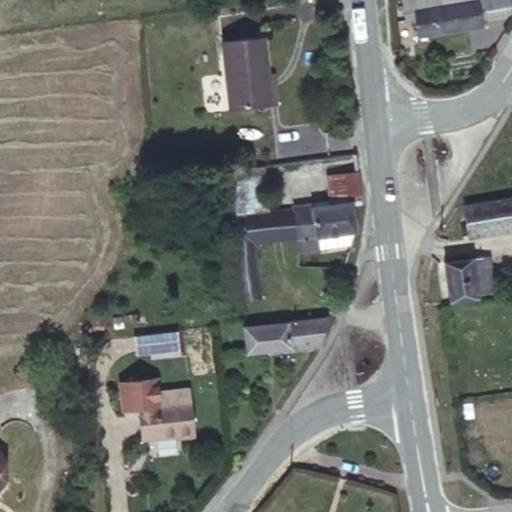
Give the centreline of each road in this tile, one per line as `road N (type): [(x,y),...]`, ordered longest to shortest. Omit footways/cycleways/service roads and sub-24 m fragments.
road 1 (track): [(202,511),(255,453),(319,357),(356,255),(421,250),(440,217),(416,91),(388,60),(384,0)]
road 2 (tertiary): [(405,403),(369,117)]
road 3 (residential): [(220,511),(278,443),(313,417),(405,403)]
road 4 (unclassified): [(369,117),(483,102),(511,66)]
